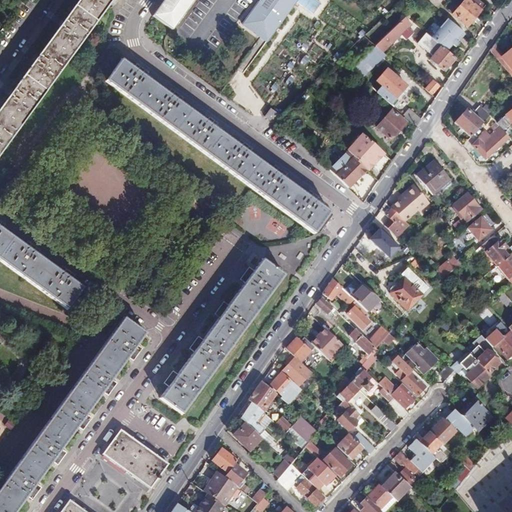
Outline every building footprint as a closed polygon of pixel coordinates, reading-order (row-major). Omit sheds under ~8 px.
[(112,0),(79,0),(0,109),(0,155),(107,9),(112,0)] [(197,0),(167,0),(155,17),(171,29),(174,31),(197,0)] [(260,0),(259,1),(242,25),(260,38),(267,43),(296,2),(312,15),(320,4),(315,0),(260,0)] [(485,5),(478,0),(466,0),(454,15),(467,26),(485,5)] [(463,31),(447,18),(431,38),(446,51),(451,44),(455,47),(458,43),(457,42),(455,40),(463,31)] [(405,20),(376,47),(384,54),(402,37),(407,41),(414,34),(410,30),(412,27),(405,20)] [(446,51),(431,38),(422,30),(419,34),(423,38),(418,44),(434,57),(431,60),(445,71),(455,59),(446,51)] [(465,33),(463,31),(455,40),(457,42),(465,33)] [(494,46),(490,52),(511,76),(511,74),(511,35),(507,39),(511,45),(502,54),(494,46)] [(384,54),(376,47),(351,71),(360,79),(385,55),(384,54)] [(330,213),(122,60),(107,81),(315,234),(330,213)] [(386,91),(381,97),(394,108),(400,102),(397,99),(407,87),(393,75),(382,87),(386,91)] [(433,80),(425,89),(432,95),(439,86),(433,80)] [(301,105),(297,101),(291,107),(296,111),(301,105)] [(454,123),(470,137),(480,126),(489,116),(490,114),(480,106),(475,111),(473,114),(471,112),(466,108),(454,123)] [(403,115),(394,108),(391,112),(406,124),(409,120),(403,115)] [(409,120),(416,127),(422,119),(409,108),(403,115),(409,120)] [(271,109),(265,117),(273,123),(279,114),(271,109)] [(391,112),(377,128),(391,141),(406,124),(391,112)] [(489,116),(480,126),(490,137),(495,134),(492,131),(498,126),(489,116)] [(483,160),(508,138),(503,131),(498,126),(492,131),(495,134),(490,137),(482,144),(478,139),(471,146),(483,160)] [(508,138),(511,142),(511,130),(511,131),(508,127),(503,131),(508,138)] [(380,150),(368,139),(360,132),(344,148),(354,157),(366,170),(380,156),(377,153),(380,150)] [(348,189),(366,170),(354,157),(335,176),(348,189)] [(432,159),(414,174),(432,195),(450,180),(432,159)] [(395,198),(397,200),(413,186),(412,184),(395,198)] [(397,200),(388,207),(390,209),(403,221),(416,210),(425,201),(413,186),(397,200)] [(471,186),(465,192),(466,194),(452,205),(467,223),(481,211),(469,197),(476,191),(472,187),(471,186)] [(417,212),(428,203),(425,201),(416,210),(417,212)] [(401,227),(405,224),(403,221),(390,209),(384,214),(385,216),(389,219),(391,222),(394,219),(401,227)] [(479,217),(467,228),(478,241),(490,230),(479,217)] [(450,231),(452,235),(465,224),(462,221),(450,231)] [(83,288),(0,227),(0,262),(66,310),(83,288)] [(399,253),(379,234),(369,246),(389,264),(399,253)] [(492,235),(481,244),(498,263),(509,255),(503,249),(505,247),(499,239),(496,241),(492,235)] [(498,263),(496,265),(511,283),(511,257),(509,254),(509,255),(498,263)] [(452,257),(433,273),(440,279),(458,264),(452,257)] [(178,375),(170,387),(161,398),(182,414),(284,276),(263,260),(254,272),(246,283),(229,306),(220,318),(204,340),(195,352),(178,375)] [(240,279),(246,283),(254,272),(249,268),(240,279)] [(426,288),(405,268),(399,274),(402,277),(396,285),(391,284),(388,286),(387,289),(388,293),(387,294),(405,311),(426,288)] [(349,296),(333,281),(324,296),(331,301),(335,294),(346,305),(352,299),(349,296)] [(349,296),(352,299),(357,303),(363,309),(366,311),(377,299),(360,284),(349,296)] [(503,292),(498,297),(506,305),(511,301),(503,292)] [(333,310),(321,298),(316,306),(325,314),(329,311),(331,313),(333,310)] [(215,314),(220,318),(229,306),(224,302),(215,314)] [(363,309),(357,303),(346,316),(361,330),(369,321),(360,313),(363,309)] [(343,319),(335,312),(333,314),(341,321),(343,319)] [(147,334),(124,318),(0,488),(0,511),(17,511),(28,496),(37,485),(53,462),(62,450),(79,427),(86,417),(104,393),(113,381),(129,359),(138,346),(147,334)] [(344,332),(350,326),(345,321),(339,327),(344,332)] [(501,322),(494,325),(499,334),(506,331),(501,322)] [(382,326),(368,343),(375,349),(389,333),(382,326)] [(309,344),(310,345),(314,349),(328,361),(341,346),(323,328),(309,344)] [(367,353),(359,362),(362,366),(371,355),(375,349),(368,343),(354,329),(349,335),(355,340),(354,341),(367,353)] [(494,352),(477,332),(469,341),(473,345),(465,353),(485,372),(496,361),(491,356),(494,352)] [(511,337),(507,332),(493,346),(503,357),(504,356),(506,356),(508,356),(509,354),(509,351),(511,349),(511,337)] [(190,348),(195,352),(204,340),(199,336),(190,348)] [(286,350),(292,355),(299,362),(309,351),(311,353),(314,349),(310,345),(307,349),(305,347),(306,345),(304,343),(302,344),(295,338),(286,350)] [(448,339),(432,352),(437,357),(452,343),(448,339)] [(138,346),(129,359),(134,362),(143,349),(138,346)] [(412,365),(410,367),(419,377),(434,361),(426,353),(425,354),(422,351),(418,356),(421,359),(414,366),(412,365)] [(485,372),(465,353),(456,363),(466,372),(464,375),(475,386),(487,374),(485,372)] [(288,363),(281,371),(298,388),(311,373),(299,362),(292,355),(286,361),(288,363)] [(371,355),(362,366),(361,367),(365,370),(376,359),(371,355)] [(410,367),(397,355),(391,361),(406,375),(401,380),(417,395),(428,384),(419,377),(410,367)] [(360,368),(350,380),(358,389),(361,386),(366,390),(370,385),(365,380),(368,378),(362,372),(363,370),(360,368)] [(458,376),(451,370),(443,379),(450,385),(458,376)] [(164,383),(170,387),(178,375),(173,371),(164,383)] [(273,376),(275,379),(270,385),(282,397),(293,385),(281,373),(278,376),(275,374),(273,376)] [(346,377),(333,393),(337,396),(350,380),(346,377)] [(350,380),(337,396),(339,399),(342,403),(344,401),(345,399),(347,401),(350,398),(352,400),(354,400),(356,398),(357,396),(354,393),(358,389),(350,380)] [(113,381),(104,393),(109,396),(117,384),(113,381)] [(387,381),(381,388),(404,410),(416,397),(401,384),(396,390),(387,381)] [(252,397),(250,400),(251,401),(262,412),(268,405),(270,407),(272,404),(270,402),(274,396),(275,398),(274,400),(279,404),(282,400),(262,382),(252,397)] [(404,410),(381,388),(378,391),(390,403),(388,404),(403,419),(408,413),(404,410)] [(333,405),(337,409),(342,403),(339,399),(333,405)] [(473,429),(475,432),(490,416),(472,399),(457,414),(473,429)] [(241,416),(240,418),(246,424),(253,430),(264,414),(262,412),(251,401),(243,411),(244,412),(241,416)] [(360,416),(351,407),(344,401),(342,403),(337,409),(336,411),(335,411),(340,415),(337,418),(349,430),(356,423),(362,418),(360,416)] [(351,407),(360,416),(363,412),(353,403),(351,407)] [(324,416),(313,405),(309,409),(311,411),(310,412),(316,417),(315,418),(319,422),(324,416)] [(396,426),(375,406),(371,411),(391,431),(396,426)] [(442,420),(429,432),(441,444),(443,446),(456,433),(454,431),(456,429),(465,437),(473,429),(457,414),(454,411),(443,421),(442,420)] [(275,424),(286,435),(292,429),(294,426),(281,415),(275,424)] [(86,417),(79,427),(84,430),(91,420),(86,417)] [(292,429),(308,444),(312,439),(317,433),(301,418),(294,426),(292,429)] [(253,430),(246,424),(234,436),(248,450),(260,437),(253,430)] [(122,431),(104,454),(150,488),(167,464),(122,431)] [(419,443),(436,459),(440,463),(445,459),(445,454),(438,448),(441,444),(429,432),(419,443)] [(359,443),(365,449),(370,454),(375,448),(363,438),(359,443)] [(323,453),(313,444),(315,442),(312,439),(308,444),(305,447),(316,458),(335,475),(337,473),(340,476),(350,465),(335,451),(333,449),(324,459),(321,456),(323,453)] [(342,452),(353,463),(365,449),(359,443),(354,439),(342,452)] [(410,462),(423,473),(436,459),(419,443),(416,440),(409,448),(416,456),(410,462)] [(408,459),(413,453),(405,446),(400,451),(408,459)] [(213,461),(227,473),(234,465),(236,461),(221,449),(213,461)] [(62,450),(53,462),(58,466),(67,453),(62,450)] [(284,460),(290,465),(294,460),(289,454),(284,460)] [(422,474),(401,454),(394,461),(400,466),(399,468),(403,472),(400,474),(411,485),(413,483),(410,479),(415,474),(418,477),(422,474)] [(466,467),(469,470),(474,466),(462,455),(458,459),(466,467)] [(316,458),(301,475),(317,490),(322,485),(325,487),(328,483),(335,475),(316,458)] [(273,473),(278,478),(289,465),(290,465),(284,460),(273,473)] [(393,471),(394,472),(398,469),(392,463),(388,467),(393,471)] [(224,478),(234,485),(235,486),(241,480),(245,475),(234,465),(227,473),(224,478)] [(278,478),(276,481),(286,490),(301,475),(290,465),(289,465),(278,478)] [(457,479),(460,482),(469,470),(466,467),(457,479)] [(396,501),(409,487),(394,472),(393,471),(379,485),(391,496),(396,501)] [(203,492),(207,495),(224,506),(231,496),(228,494),(234,485),(224,478),(217,473),(203,492)] [(315,504),(318,507),(326,498),(319,492),(318,494),(300,478),(295,483),(299,485),(296,488),(314,505),(315,504)] [(460,482),(457,479),(451,487),(455,490),(461,483),(460,482)] [(235,486),(237,488),(238,489),(243,482),(241,480),(235,486)] [(37,485),(28,496),(33,500),(42,488),(37,485)] [(228,494),(231,496),(237,488),(235,486),(234,485),(228,494)] [(379,509),(391,496),(379,485),(367,497),(379,509)] [(251,498),(257,503),(262,498),(265,494),(259,489),(251,498)] [(194,511),(219,511),(224,506),(207,495),(194,511)] [(357,507),(361,511),(382,511),(379,509),(367,497),(357,507)] [(257,503),(254,508),(258,511),(260,511),(268,502),(262,498),(257,503)] [(61,511),(85,511),(70,500),(61,511)]
